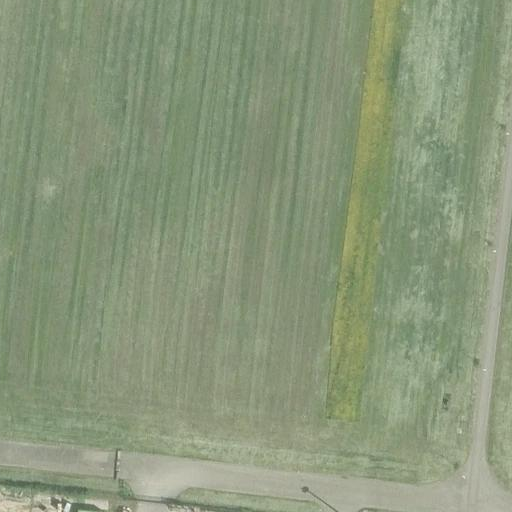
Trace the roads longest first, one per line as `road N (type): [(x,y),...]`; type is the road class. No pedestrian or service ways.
road 1 (unclassified): [(0,453),(470,505)]
road 2 (unclassified): [(511,145),(470,505)]
